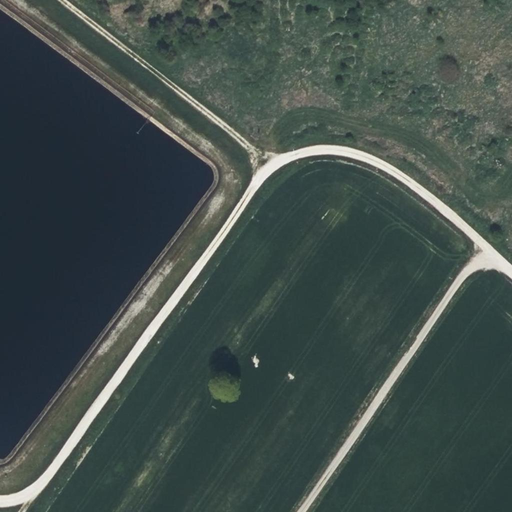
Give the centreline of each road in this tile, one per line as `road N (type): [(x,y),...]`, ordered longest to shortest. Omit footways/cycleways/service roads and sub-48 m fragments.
road 1 (track): [(511,272),(389,167),(331,149),(284,155),(255,183),(37,488),(0,499)]
road 2 (track): [(296,511),(462,269),(497,257)]
road 3 (track): [(255,183),(239,136),(58,0)]
